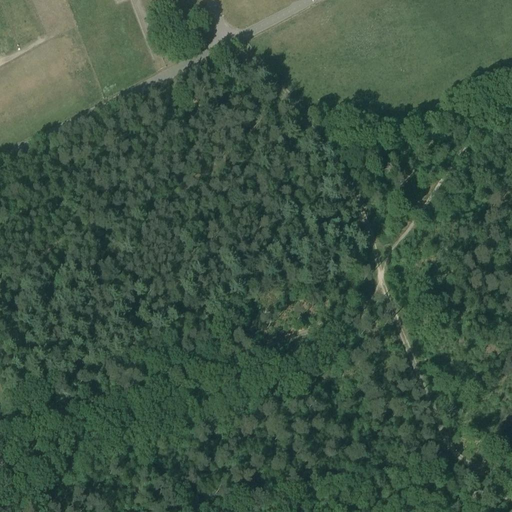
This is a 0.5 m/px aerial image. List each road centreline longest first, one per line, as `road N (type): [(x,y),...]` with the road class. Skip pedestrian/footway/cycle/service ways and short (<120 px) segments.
road 1 (track): [(511,111),(478,131),(397,230),(372,290),(344,317),(202,370),(0,429)]
road 2 (track): [(511,510),(460,466),(404,342),(356,196),(305,110),(236,37)]
road 3 (unclassified): [(0,158),(305,0)]
